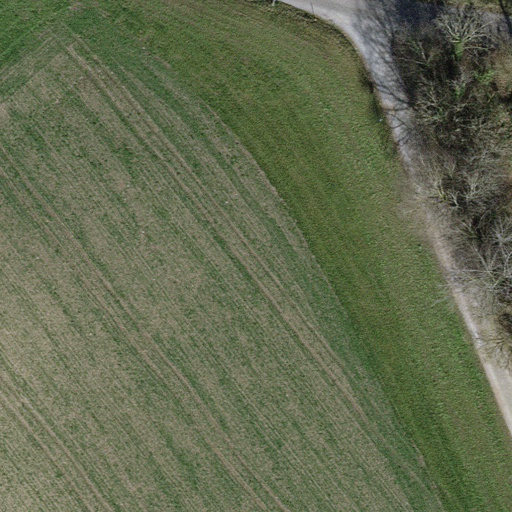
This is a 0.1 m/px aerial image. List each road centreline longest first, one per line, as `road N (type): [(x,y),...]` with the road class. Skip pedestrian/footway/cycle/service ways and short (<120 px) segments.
road 1 (track): [(511,400),(363,7)]
road 2 (unclassified): [(339,0),(511,37)]
